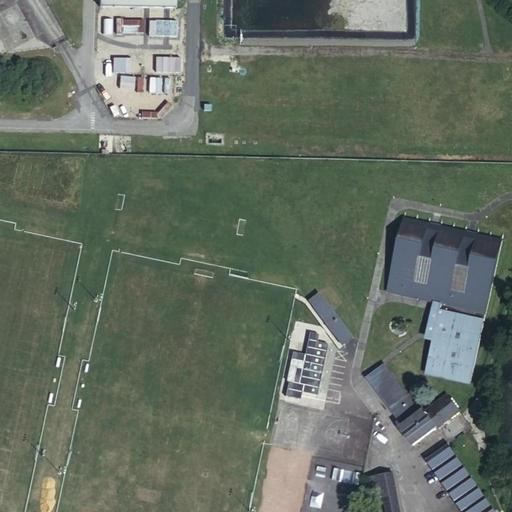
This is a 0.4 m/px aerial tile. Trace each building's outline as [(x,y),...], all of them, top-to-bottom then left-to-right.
[(144,32),(143,18),(123,18),(123,32),(144,32)] [(143,91),(161,92),(162,77),(144,76),(143,91)] [(424,368),(469,378),(484,312),(500,241),(401,219),(385,290),(439,302),(424,368)] [(352,332),(320,290),(308,297),(340,341),(352,332)] [(290,383),(287,397),(302,400),(304,393),(319,396),(329,345),(319,343),(320,336),(311,334),(306,356),(294,353),(292,361),(305,363),(303,370),(297,369),(294,384),(290,383)] [(290,383),(294,384),(297,369),(303,370),(305,363),(292,361),(288,383),(290,383)] [(457,408),(445,392),(429,403),(422,408),(421,407),(418,409),(382,362),(364,375),(366,376),(376,389),(377,393),(395,416),(401,424),(399,426),(410,442),(434,425),(435,426),(442,421),(441,420),(457,408)] [(469,381),(469,378),(424,368),(423,371),(469,381)] [(495,511),(442,440),(423,454),(464,511),(495,511)] [(399,511),(392,471),(369,475),(374,505),(378,504),(379,509),(387,508),(387,511),(399,511)]
